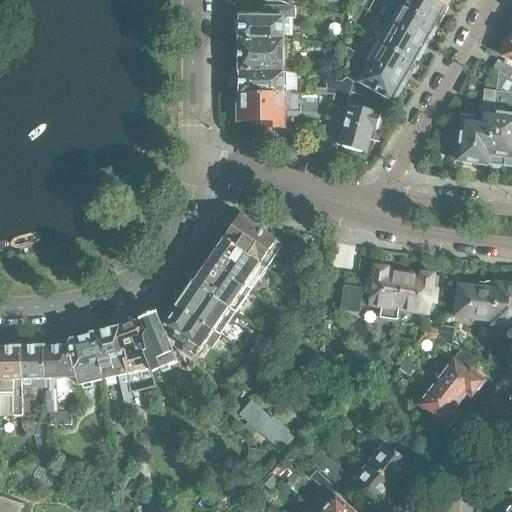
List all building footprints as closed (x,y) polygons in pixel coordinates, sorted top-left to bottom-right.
[(296,6),(268,0),(265,0),(265,8),(258,8),(258,16),(240,16),(240,37),(285,38),(286,18),(296,18),(296,6)] [(437,0),(407,0),(404,7),(439,26),(450,7),(437,0)] [(404,7),(394,25),(428,45),(439,26),(404,7)] [(394,25),(383,44),(414,62),(415,61),(419,61),(428,45),(394,25)] [(511,35),(511,36),(501,55),(511,61),(511,35)] [(285,38),(240,37),(239,37),(239,71),(240,71),(285,70),(285,73),(294,74),(295,40),(285,40),(285,38)] [(407,83),(415,66),(414,63),(414,62),(383,44),(378,41),(367,60),(372,63),(407,83)] [(362,57),(351,51),(347,49),(347,57),(359,64),(362,57)] [(510,80),(511,76),(511,68),(498,60),(492,69),(498,73),(510,80)] [(407,83),(372,63),(360,85),(388,100),(389,98),(393,101),(394,99),(398,99),(407,83)] [(285,70),(240,71),(240,93),(269,93),(269,89),(283,89),(283,94),(290,94),(299,94),(298,83),(285,84),(285,73),(285,70)] [(511,76),(510,80),(498,73),(496,92),(488,164),(489,164),(491,168),(499,169),(502,167),(511,167),(511,76)] [(327,89),(327,94),(317,94),(317,95),(334,95),(331,106),(345,110),(351,93),(352,85),(343,80),(342,81),(327,80),(327,89)] [(365,92),(352,85),(351,93),(364,97),(365,92)] [(290,112),(290,94),(283,94),(283,89),(269,89),(269,93),(240,93),(240,121),(253,122),(253,125),(260,125),(260,127),(265,127),(265,128),(286,128),(286,112),(290,112)] [(488,164),(496,92),(485,90),(482,111),(481,120),(463,119),(460,144),(450,142),(448,157),(458,159),(458,160),(488,164)] [(351,105),(340,145),(367,153),(370,140),(374,141),(377,128),(380,129),(384,116),(381,115),(381,113),(351,105)] [(224,239),(226,240),(267,269),(284,245),(241,216),(224,239)] [(267,269),(226,240),(210,262),(252,291),(267,269)] [(302,268),(292,260),(279,278),(289,285),(302,268)] [(252,291),(210,262),(195,284),(237,313),(252,291)] [(345,286),(341,311),(360,313),(361,305),(369,306),(369,308),(381,309),(380,318),(398,321),(399,312),(405,273),(388,271),(389,268),(375,266),(375,267),(374,267),(370,267),(369,278),(366,294),(363,293),(364,289),(345,286)] [(405,273),(399,312),(430,316),(431,310),(432,309),(433,303),(437,303),(441,276),(435,276),(436,275),(422,273),(422,275),(405,273)] [(316,283),(305,275),(298,284),(308,293),(316,283)] [(493,322),(497,284),(494,283),(492,281),(490,281),(486,282),(485,282),(480,282),(480,288),(460,286),(456,317),(493,322)] [(237,313),(195,284),(194,284),(178,307),(179,308),(221,336),(237,313)] [(511,285),(497,284),(493,322),(499,322),(499,325),(511,326),(511,285)] [(307,297),(298,290),(292,298),(301,305),(307,297)] [(322,313),(323,303),(306,301),(305,312),(322,313)] [(221,336),(179,308),(166,326),(177,333),(174,337),(186,345),(184,347),(197,357),(206,345),(212,349),(221,336)] [(144,335),(153,373),(178,362),(158,312),(141,319),(141,320),(139,321),(143,323),(146,330),(144,335)] [(143,323),(139,321),(124,326),(117,327),(119,335),(117,336),(120,347),(127,346),(130,357),(125,359),(129,383),(154,377),(144,335),(146,330),(143,323)] [(283,332),(273,323),(264,334),(274,342),(283,332)] [(439,340),(441,328),(426,326),(425,338),(439,340)] [(119,335),(117,327),(94,333),(93,333),(92,333),(92,335),(105,380),(119,377),(125,404),(132,403),(129,383),(125,359),(130,357),(127,346),(120,347),(117,336),(119,335)] [(455,330),(441,328),(439,340),(453,346),(455,330)] [(105,380),(92,335),(72,340),(69,345),(69,346),(77,381),(79,386),(105,380)] [(77,381),(69,346),(45,347),(45,381),(46,412),(57,412),(57,391),(78,391),(77,381)] [(23,410),(21,347),(0,347),(0,396),(0,410),(1,417),(23,416),(23,421),(22,425),(26,435),(37,437),(39,424),(29,422),(31,410),(23,410)] [(45,347),(21,347),(23,410),(31,410),(31,398),(33,398),(33,388),(45,388),(45,381),(45,347)] [(460,351),(453,361),(451,362),(445,358),(430,377),(436,382),(461,401),(467,393),(473,397),(485,381),(471,370),(479,360),(460,351)] [(506,372),(511,362),(511,360),(489,355),(489,364),(506,372)] [(415,367),(406,359),(399,369),(408,376),(415,367)] [(461,401),(436,382),(420,403),(436,415),(434,418),(448,429),(461,413),(455,409),(461,401)] [(252,401),(240,415),(249,423),(258,432),(283,453),(295,439),(289,434),(291,432),(274,418),(273,420),(252,401)] [(73,411),(57,412),(46,412),(46,421),(46,427),(58,427),(73,426),(73,411)] [(57,450),(58,427),(46,427),(46,421),(40,420),(39,424),(37,437),(40,450),(57,450)] [(249,423),(244,428),(254,436),(258,432),(249,423)] [(406,447),(402,444),(383,428),(376,437),(385,445),(370,463),(395,484),(396,482),(398,484),(404,476),(403,475),(411,464),(408,461),(410,458),(406,447)] [(336,484),(336,483),(345,473),(321,450),(310,461),(336,484)] [(395,484),(369,463),(353,483),(378,504),(395,484)] [(353,511),(341,501),(345,497),(318,473),(312,479),(326,491),(328,489),(336,497),(323,511),(353,511)] [(274,477),(266,485),(272,491),(280,482),(274,477)] [(84,487),(83,488),(72,502),(84,511),(87,511),(98,498),(84,487)] [(0,497),(0,508),(8,511),(20,511),(24,504),(1,497),(0,497)] [(511,511),(511,502),(511,504),(504,504),(498,511),(511,511)]
